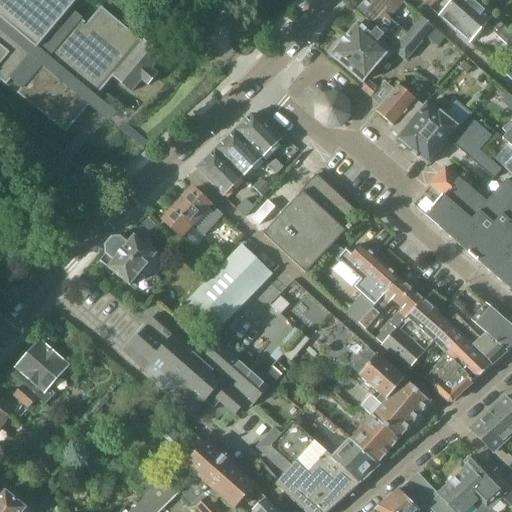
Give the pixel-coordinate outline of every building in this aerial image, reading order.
[(0,0),(0,80),(66,133),(89,104),(86,102),(91,96),(94,98),(95,98),(113,76),(114,77),(114,78),(132,93),(141,81),(148,86),(157,74),(151,69),(162,57),(143,42),(142,43),(101,8),(87,25),(81,20),(81,19),(70,9),(77,0),(0,0)] [(370,21),(384,34),(408,6),(400,0),(366,0),(359,9),(371,20),(370,21)] [(453,31),(478,4),(473,0),(453,0),(438,18),(453,31)] [(478,4),(453,31),(469,45),(487,24),(496,33),(495,35),(509,49),(511,46),(511,34),(494,17),(493,17),(478,4)] [(409,58),(435,28),(423,18),(410,32),(398,46),(397,47),(409,58)] [(366,20),(360,26),(358,24),(331,56),(361,83),(384,56),(389,60),(395,53),(405,62),(409,58),(397,47),(366,20)] [(388,37),(398,46),(410,32),(403,26),(401,28),(398,26),(388,37)] [(511,65),(503,75),(511,82),(511,65)] [(369,82),(362,90),(371,97),(377,90),(369,82)] [(398,86),(377,112),(394,127),(392,129),(400,136),(424,108),(398,86)] [(340,125),(348,116),(347,105),(338,97),(326,98),(319,107),(320,118),(329,126),(340,125)] [(503,105),(511,113),(511,97),(503,105)] [(398,139),(419,156),(429,164),(472,115),(457,102),(444,117),(438,112),(437,112),(428,104),(424,108),(400,136),(398,139)] [(251,115),(234,131),(262,159),(281,140),(256,115),(251,115)] [(475,135),(470,140),(483,153),(498,137),(484,125),(475,135)] [(511,128),(502,138),(511,147),(511,162),(505,169),(511,175),(511,128)] [(234,131),(215,150),(242,178),(262,159),(234,131)] [(242,178),(215,150),(196,169),(223,196),(242,178)] [(268,167),(276,175),(283,167),(275,159),(268,167)] [(487,204),(472,192),(445,168),(429,187),(441,198),(425,217),(507,288),(511,283),(511,185),(506,181),(487,204)] [(263,235),(305,274),(358,217),(316,178),(302,193),(263,235)] [(261,179),(252,188),(263,198),(272,189),(261,179)] [(202,237),(215,223),(222,217),(212,207),(192,189),(161,221),(179,238),(191,226),(202,237)] [(245,199),(235,210),(244,218),(254,208),(245,199)] [(148,219),(139,229),(148,237),(157,226),(148,219)] [(114,262),(108,268),(129,287),(143,271),(149,276),(162,261),(156,256),(134,237),(128,244),(121,237),(112,238),(105,246),(105,255),(114,262)] [(242,245),(179,310),(210,339),(272,274),(242,245)] [(345,315),(357,326),(385,294),(399,279),(362,245),(352,257),(346,252),(340,259),(362,280),(354,288),(362,295),(355,302),(345,315)] [(314,325),(329,309),(295,277),(272,302),(284,313),(292,305),(314,325)] [(391,301),(396,305),(411,290),(399,279),(385,294),(357,326),(364,331),(387,305),(391,301)] [(376,340),(382,345),(396,329),(405,320),(406,319),(423,300),(411,290),(396,305),(402,311),(398,314),(398,315),(376,340)] [(466,306),(457,298),(453,304),(461,311),(466,306)] [(452,361),(450,363),(472,382),(472,383),(492,364),(483,355),(449,324),(423,300),(406,319),(452,361)] [(485,334),(505,351),(506,352),(511,346),(511,326),(490,308),(475,325),(485,334)] [(158,314),(124,353),(194,414),(211,395),(233,415),(245,402),(251,407),(268,388),(217,343),(204,358),(177,334),(179,332),(158,314)] [(483,355),(492,364),(505,351),(485,334),(480,339),(455,316),(449,324),(483,355)] [(319,349),(327,338),(317,329),(308,339),(319,349)] [(409,371),(424,354),(396,329),(382,345),(381,346),(409,371)] [(48,388),(67,366),(40,342),(11,375),(23,386),(38,399),(45,406),(55,395),(48,388)] [(380,396),(377,399),(373,396),(372,397),(383,406),(405,381),(405,380),(406,379),(377,355),(376,356),(366,347),(349,367),(359,375),(358,376),(380,396)] [(472,382),(450,363),(444,370),(438,365),(424,380),(433,388),(434,387),(441,393),(449,402),(452,401),(472,382)] [(362,409),(371,416),(371,415),(399,439),(431,403),(405,381),(383,406),(372,397),(362,409)] [(38,399),(23,386),(12,397),(28,411),(38,399)] [(0,430),(9,418),(8,417),(11,413),(1,404),(4,400),(0,396),(0,430)] [(469,430),(493,454),(494,454),(508,468),(511,464),(511,456),(509,453),(506,456),(499,448),(511,436),(511,403),(504,397),(469,430)] [(349,440),(377,464),(399,439),(371,415),(371,416),(349,440)] [(361,483),(319,447),(292,423),(281,436),(273,429),(256,448),(285,473),(274,486),(303,511),(326,511),(358,483),(360,484),(361,483)] [(326,437),(319,447),(361,483),(379,466),(377,464),(349,440),(348,439),(339,449),(326,437)] [(246,497),(256,488),(255,487),(255,486),(206,442),(185,466),(208,487),(220,497),(234,510),(246,497)] [(474,497),(476,496),(488,508),(489,507),(501,496),(511,506),(511,489),(509,487),(505,492),(487,474),(486,476),(483,473),(485,472),(482,469),(485,465),(476,457),(473,460),(472,460),(468,457),(461,463),(465,468),(477,480),(467,489),(474,497)] [(488,508),(476,496),(474,497),(467,489),(477,480),(465,468),(438,494),(455,511),(493,511),(489,507),(488,508)] [(160,511),(184,490),(169,473),(129,511),(160,511)] [(455,511),(438,494),(423,479),(418,485),(412,479),(410,481),(442,511),(455,511)] [(442,511),(410,481),(400,491),(399,490),(377,510),(378,511),(442,511)] [(214,504),(220,497),(208,487),(203,494),(207,497),(194,509),(197,511),(221,511),(222,511),(214,504)] [(256,508),(252,511),(277,511),(267,501),(256,488),(246,497),(256,508)] [(28,511),(6,492),(0,498),(0,511),(28,511)]
